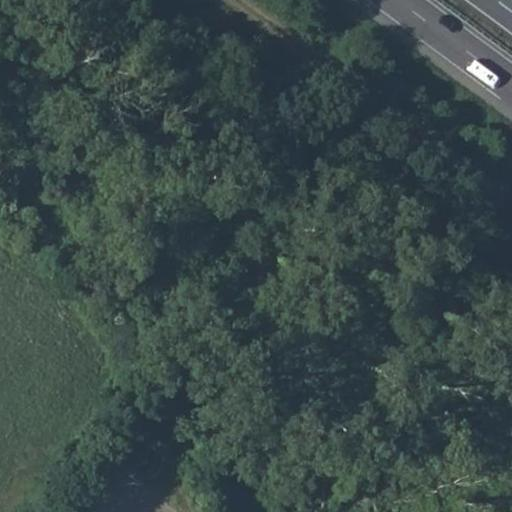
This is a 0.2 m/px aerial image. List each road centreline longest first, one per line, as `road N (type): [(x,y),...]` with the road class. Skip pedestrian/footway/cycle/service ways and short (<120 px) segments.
road 1 (track): [(236,0),(511,192)]
road 2 (trunk): [(397,0),(511,84)]
